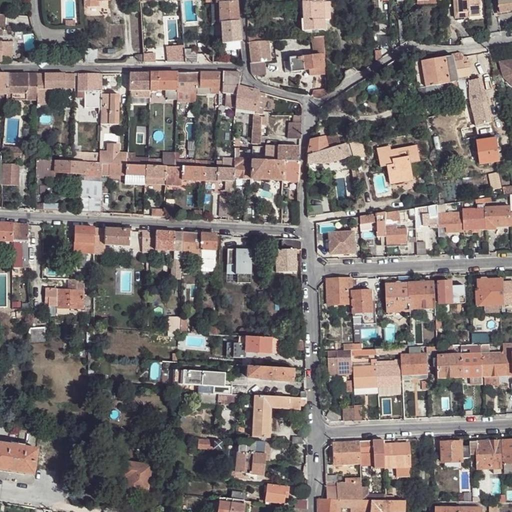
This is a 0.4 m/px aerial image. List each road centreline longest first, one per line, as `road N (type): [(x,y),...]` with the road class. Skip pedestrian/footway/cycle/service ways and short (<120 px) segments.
road 1 (residential): [(0,216),(302,233)]
road 2 (unclassified): [(243,70),(0,70)]
road 3 (unclassified): [(511,39),(405,48),(308,103)]
road 4 (residential): [(511,262),(308,271)]
road 5 (residential): [(315,434),(511,425)]
road 6 (residential): [(308,271),(315,434)]
road 7 (residential): [(308,103),(302,233)]
